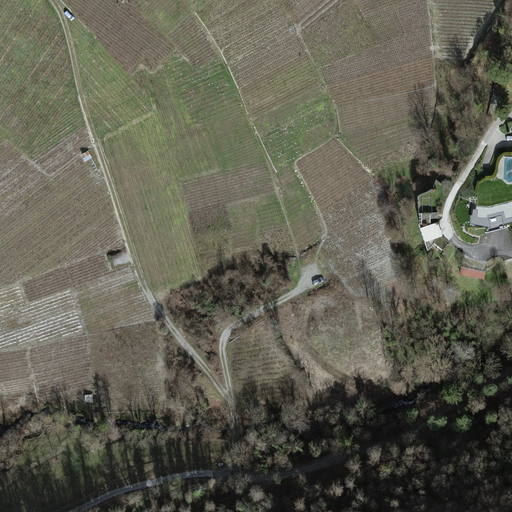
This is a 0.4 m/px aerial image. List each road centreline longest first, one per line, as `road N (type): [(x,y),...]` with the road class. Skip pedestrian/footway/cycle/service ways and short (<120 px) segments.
road 1 (track): [(511,370),(390,443),(267,477),(200,472),(122,488),(68,511)]
road 2 (track): [(234,410),(142,294),(58,17),(46,0)]
road 3 (track): [(310,284),(225,334),(237,476)]
road 4 (residential): [(511,252),(467,250),(444,229),(445,205),(466,163),(495,118),(511,114)]
